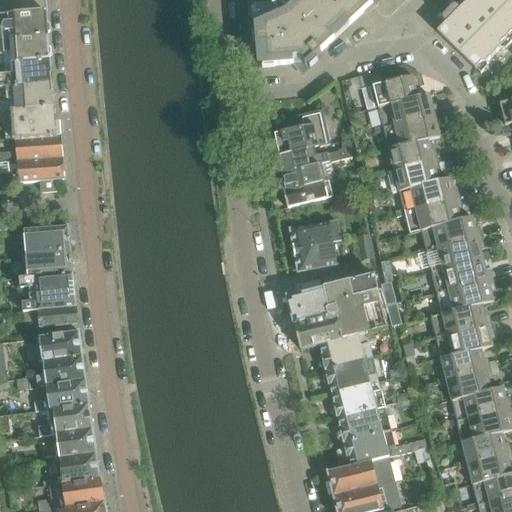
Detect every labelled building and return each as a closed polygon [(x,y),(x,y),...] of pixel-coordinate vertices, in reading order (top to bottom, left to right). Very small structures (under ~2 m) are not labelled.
[(0,0),(0,18),(22,16),(20,0),(0,0)] [(20,0),(22,16),(45,14),(44,0),(20,0)] [(276,0),(247,2),(251,47),(257,46),(257,47),(258,47),(258,46),(261,46),(263,68),(293,66),(304,77),(319,63),(315,59),(373,6),(375,8),(383,0),(276,0)] [(511,0),(471,0),(438,34),(476,72),(483,65),(487,65),(502,50),(502,46),(511,35),(511,0)] [(0,18),(0,43),(48,39),(46,14),(45,14),(22,16),(0,18)] [(0,43),(0,56),(5,57),(12,56),(13,66),(50,63),(48,39),(0,43)] [(6,78),(0,78),(0,91),(53,87),(50,63),(13,66),(13,77),(6,78)] [(405,67),(359,79),(362,92),(367,113),(379,110),(419,100),(415,87),(419,85),(417,77),(408,80),(405,67)] [(53,87),(0,91),(0,104),(4,104),(5,115),(17,114),(55,110),(53,87)] [(511,125),(511,89),(497,94),(504,120),(499,121),(501,128),(511,125)] [(383,127),(374,130),(375,133),(384,131),(440,117),(438,110),(433,111),(430,97),(419,100),(379,110),(383,127)] [(15,142),(58,138),(55,110),(17,114),(5,115),(0,115),(0,124),(14,123),(15,142)] [(319,149),(331,146),(323,112),(290,120),(292,132),(275,136),(280,159),(316,150),(319,149)] [(384,131),(375,133),(376,136),(385,134),(389,152),(429,141),(429,142),(440,140),(437,126),(442,124),(440,117),(384,131)] [(511,125),(501,128),(503,136),(511,133),(511,125)] [(58,138),(15,142),(16,155),(0,156),(0,161),(0,165),(9,165),(18,164),(63,159),(61,138),(58,138)] [(394,169),(385,171),(386,175),(387,175),(394,173),(439,162),(437,154),(432,155),(429,142),(429,141),(389,152),(394,169)] [(343,151),(340,151),(341,155),(343,164),(354,161),(350,142),(341,144),(343,151)] [(280,160),(276,163),(278,170),(283,172),(284,177),(302,173),(330,166),(328,157),(318,160),(316,150),(280,159),(280,160)] [(0,176),(0,186),(42,184),(43,194),(54,193),(57,193),(56,182),(63,182),(63,183),(64,183),(65,183),(65,182),(63,159),(18,164),(9,165),(10,176),(0,176)] [(394,173),(387,175),(393,196),(400,194),(439,184),(439,183),(436,170),(440,169),(439,162),(394,173)] [(337,174),(335,165),(330,166),(302,173),(284,177),(285,180),(283,181),(278,185),(280,192),(284,194),(285,196),(326,186),(325,177),(337,174)] [(404,211),(395,213),(396,217),(405,215),(461,201),(459,193),(454,195),(451,180),(439,183),(439,184),(400,194),(404,211)] [(329,185),(326,186),(285,196),(288,210),(289,210),(333,200),(329,185)] [(359,185),(346,188),(348,196),(361,193),(359,185)] [(405,215),(396,217),(397,220),(406,218),(410,236),(422,233),(461,223),(461,222),(458,209),(463,208),(461,201),(405,215)] [(426,250),(418,252),(419,256),(427,254),(483,240),(481,232),(476,233),(473,219),(461,222),(461,223),(422,233),(426,250)] [(298,275),(338,268),(334,244),(341,242),(338,223),(330,224),(290,231),(294,249),(293,249),(295,257),(298,275)] [(67,229),(25,233),(27,257),(71,253),(69,229),(69,228),(68,228),(67,228),(67,229)] [(370,237),(357,240),(361,263),(374,261),(370,237)] [(427,254),(419,256),(419,259),(428,257),(432,274),(483,261),(480,248),(485,247),(483,240),(427,254)] [(71,253),(27,257),(28,260),(29,281),(30,281),(73,276),(71,253)] [(483,261),(432,274),(438,295),(493,282),(491,274),(487,275),(483,261)] [(390,263),(381,265),(385,285),(394,283),(390,263)] [(321,347),(366,336),(388,330),(375,277),(373,278),(371,268),(358,270),(358,269),(339,272),(341,286),(288,299),(295,327),(301,352),(321,347)] [(29,281),(22,281),(22,292),(30,291),(30,292),(29,295),(30,302),(31,305),(32,306),(23,307),(24,313),(76,308),(73,276),(30,281),(29,281)] [(493,282),(438,295),(443,316),(482,307),(494,304),(490,290),(495,289),(493,282)] [(386,287),(382,288),(387,308),(397,306),(392,285),(386,287)] [(397,306),(387,308),(392,329),(393,329),(397,327),(402,326),(397,306)] [(436,337),(427,339),(428,342),(437,340),(492,327),(490,319),(486,320),(482,307),(443,316),(431,319),(436,337)] [(76,308),(24,313),(25,325),(39,324),(40,330),(41,340),(79,334),(78,327),(76,308)] [(437,340),(428,342),(429,345),(437,343),(442,361),(481,351),(481,352),(493,349),(489,335),(494,334),(492,327),(437,340)] [(388,331),(382,332),(383,339),(395,336),(393,329),(389,330),(388,331)] [(42,364),(83,358),(79,334),(41,340),(38,340),(42,364)] [(321,358),(319,362),(320,368),(324,369),(325,369),(326,371),(327,371),(327,372),(372,361),(366,336),(321,347),(323,355),(322,356),(322,357),(321,358)] [(446,379),(437,381),(438,384),(447,382),(491,371),(489,364),(485,365),(481,352),(481,351),(442,361),(446,379)] [(44,378),(35,380),(36,389),(43,388),(86,382),(83,358),(42,364),(44,378)] [(415,358),(407,360),(410,370),(417,368),(415,358)] [(325,376),(323,380),(325,386),(328,387),(330,387),(330,389),(331,389),(333,396),(379,385),(372,361),(327,372),(328,373),(327,374),(327,375),(325,376)] [(405,369),(392,372),(394,381),(404,379),(407,378),(405,371),(405,369)] [(447,382),(438,384),(439,387),(448,385),(452,403),(491,393),(488,380),(493,379),(491,371),(447,382)] [(28,378),(16,380),(18,392),(29,391),(29,381),(28,378)] [(45,402),(35,404),(36,414),(48,412),(50,412),(90,406),(86,382),(43,388),(45,402)] [(333,407),(331,411),(333,417),(336,419),(338,418),(338,421),(339,420),(385,409),(379,385),(333,396),(335,405),(335,407),(333,407)] [(423,388),(415,390),(418,402),(426,400),(423,388)] [(457,421),(448,423),(449,426),(457,424),(511,410),(511,405),(511,403),(507,404),(503,390),(491,393),(452,403),(457,421)] [(409,394),(397,398),(399,405),(411,402),(409,394)] [(399,405),(396,406),(399,414),(414,410),(411,402),(399,405)] [(51,426),(39,428),(40,439),(54,437),(93,431),(90,406),(50,412),(51,426)] [(339,431),(337,435),(339,441),(342,443),(344,442),(344,445),(345,444),(391,433),(385,409),(339,420),(342,429),(341,429),(341,431),(339,431)] [(511,410),(457,424),(449,426),(450,429),(458,427),(463,445),(502,435),(502,436),(511,433),(511,425),(510,419),(511,418),(511,410)] [(7,418),(0,419),(0,426),(1,435),(10,433),(7,418)] [(93,431),(54,437),(58,437),(60,456),(57,457),(58,462),(97,456),(93,431)] [(349,460),(351,469),(390,460),(416,453),(428,450),(425,442),(424,442),(395,449),(391,433),(345,444),(346,446),(345,446),(345,448),(343,448),(341,452),(343,458),(346,459),(348,459),(348,461),(349,460)] [(467,463),(459,465),(459,468),(468,466),(511,455),(510,448),(505,449),(502,436),(502,435),(463,445),(467,463)] [(428,450),(416,453),(419,465),(431,462),(428,450)] [(468,466),(459,468),(460,471),(469,469),(473,487),(511,477),(511,474),(509,464),(511,463),(511,455),(468,466)] [(97,456),(58,462),(60,482),(61,487),(100,481),(97,456)] [(6,458),(5,458),(6,469),(7,469),(18,467),(17,457),(6,458)] [(334,499),(395,484),(390,460),(351,469),(328,475),(334,499)] [(478,505),(467,508),(468,511),(478,508),(511,499),(511,477),(473,487),(478,505)] [(61,487),(50,488),(52,504),(56,503),(56,511),(65,511),(105,505),(100,481),(61,487)] [(395,484),(334,499),(337,511),(384,511),(401,508),(395,484)] [(439,493),(422,497),(425,506),(441,502),(439,493)] [(511,511),(511,499),(478,508),(468,511),(472,511),(479,510),(479,511),(511,511)] [(52,504),(39,505),(39,511),(56,511),(56,503),(52,504)]
